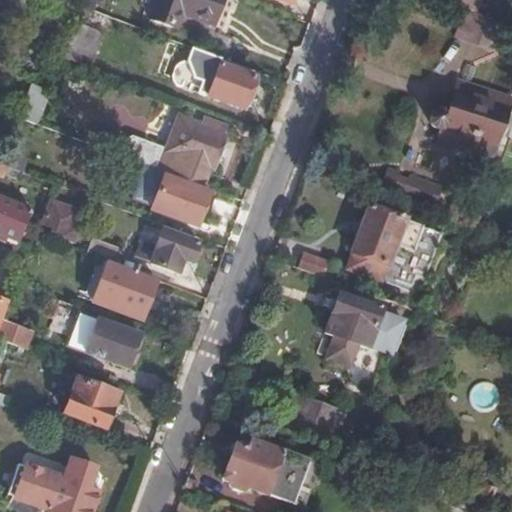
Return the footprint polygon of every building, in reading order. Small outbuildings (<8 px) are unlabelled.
[(90,14),(92,11),(101,0),(81,0),(79,3),(90,14)] [(225,9),(228,0),(155,0),(148,19),(177,29),(182,16),(221,30),(228,11),(225,9)] [(54,55),(87,67),(106,16),(92,11),(90,14),(76,31),(74,32),(54,55)] [(196,92),(206,95),(244,110),(256,78),(221,64),(222,60),(189,47),(184,61),(182,60),(177,61),(173,65),(169,74),(170,79),(173,83),(188,89),(190,84),(198,88),(196,92)] [(488,158),(510,102),(457,82),(447,110),(440,107),(437,113),(432,112),(428,114),(427,117),(426,122),(427,125),(429,127),(432,128),(440,130),(436,138),(488,158)] [(20,106),(15,118),(35,125),(45,98),(36,94),(39,88),(30,85),(20,106)] [(164,174),(202,188),(209,170),(212,172),(225,135),(223,134),(226,127),(204,120),(202,127),(178,119),(167,149),(133,137),(122,142),(116,156),(143,166),(164,174)] [(28,155),(22,170),(42,176),(47,162),(28,155)] [(152,208),(151,211),(196,228),(208,195),(163,178),(164,174),(143,166),(131,200),(152,208)] [(409,178),(402,194),(431,205),(438,188),(409,178)] [(0,199),(0,241),(6,244),(8,238),(18,242),(30,211),(0,199)] [(77,212),(50,202),(42,223),(52,227),(50,234),(73,243),(78,227),(73,225),(77,212)] [(420,228),(367,208),(350,254),(352,255),(346,270),(378,283),(384,267),(403,275),(423,282),(440,236),(420,228)] [(197,246),(161,232),(155,250),(144,246),(139,260),(176,274),(180,262),(190,266),(197,246)] [(88,236),(82,253),(108,262),(114,265),(120,248),(88,236)] [(304,257),(300,269),(322,277),(326,265),(304,257)] [(140,321),(155,280),(114,265),(108,262),(92,303),(140,321)] [(379,309),(338,294),(323,333),(334,337),(326,358),(346,365),(354,344),(364,348),(365,346),(387,354),(400,320),(378,312),(379,309)] [(0,321),(0,341),(9,345),(16,327),(0,321)] [(84,353),(126,369),(138,338),(96,322),(84,353)] [(138,338),(126,369),(144,377),(156,345),(138,338)] [(77,380),(64,414),(102,428),(116,395),(77,380)] [(306,399),(296,427),(322,437),(333,409),(306,399)] [(248,489),(299,509),(309,485),(281,474),(287,455),(252,441),(249,447),(236,442),(223,479),(230,483),(232,489),(241,492),(248,489)] [(48,509),(47,511),(91,511),(98,492),(94,490),(99,478),(94,468),(75,462),(65,466),(62,478),(59,477),(17,465),(15,473),(10,475),(7,482),(9,487),(6,494),(11,497),(34,509),(36,507),(48,509)] [(2,511),(38,511),(39,511),(34,509),(11,497),(2,511)]
